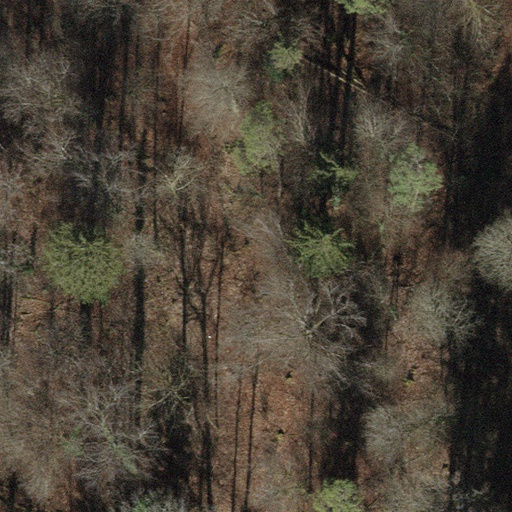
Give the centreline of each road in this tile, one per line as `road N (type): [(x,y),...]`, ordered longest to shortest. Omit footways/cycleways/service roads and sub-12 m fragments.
road 1 (track): [(184,0),(260,511)]
road 2 (track): [(511,486),(505,477),(501,164),(511,24)]
